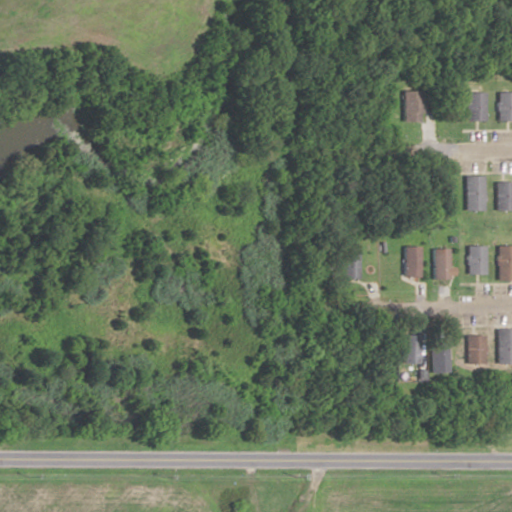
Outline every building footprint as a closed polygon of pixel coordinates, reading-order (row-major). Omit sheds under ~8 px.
[(418,122),(418,91),(399,91),(399,122),(418,122)] [(494,121),(511,120),(511,91),(494,92),(494,121)] [(481,121),(481,93),(463,93),(463,121),(481,121)] [(481,176),(462,176),(462,210),(481,210),(481,176)] [(511,210),(511,182),(492,182),(492,210),(511,210)] [(483,245),(465,245),(465,274),(483,274),(483,245)] [(495,280),(511,279),(511,245),(495,245),(495,280)] [(417,246),(400,246),(400,277),(417,277),(417,246)] [(446,279),(446,248),(429,248),(429,279),(446,279)] [(339,279),(355,279),(355,251),(339,251),(339,279)] [(511,363),(511,328),(494,328),(494,363),(511,363)] [(416,331),(401,331),(401,363),(416,363),(416,331)] [(481,334),(463,334),(463,364),(481,364),(481,334)] [(428,343),(428,372),(445,372),(445,343),(428,343)]
